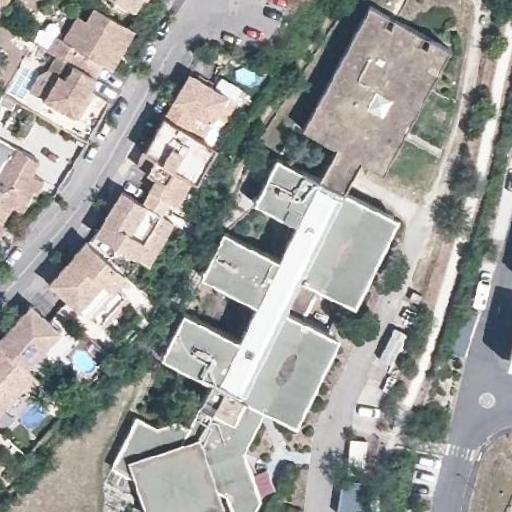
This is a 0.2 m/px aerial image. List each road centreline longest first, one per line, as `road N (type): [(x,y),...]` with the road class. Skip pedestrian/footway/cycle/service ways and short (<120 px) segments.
road 1 (residential): [(0,301),(79,205),(183,41),(224,0)]
road 2 (track): [(484,0),(431,205)]
